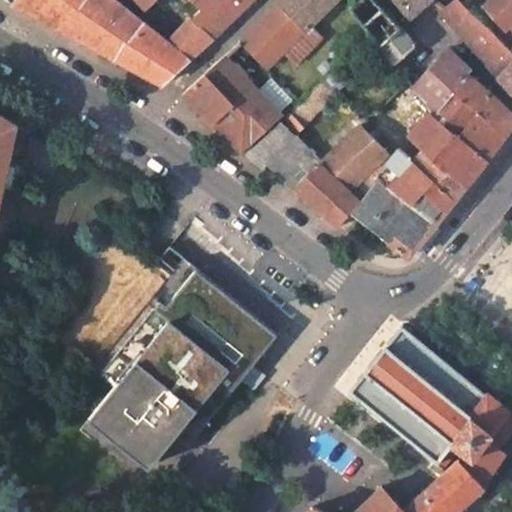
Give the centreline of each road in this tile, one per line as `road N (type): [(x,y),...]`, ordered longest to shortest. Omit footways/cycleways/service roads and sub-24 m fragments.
road 1 (unclassified): [(383,300),(130,127)]
road 2 (residential): [(383,300),(319,372),(256,511)]
road 3 (residential): [(265,0),(130,127)]
road 4 (unclassified): [(130,127),(0,45)]
road 5 (unclassified): [(428,278),(511,176)]
road 6 (residential): [(423,12),(511,100)]
